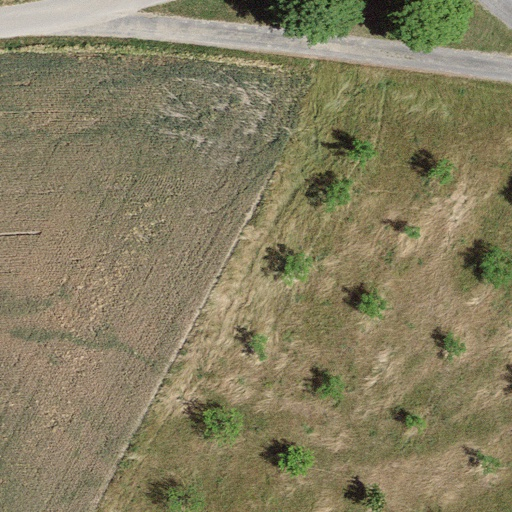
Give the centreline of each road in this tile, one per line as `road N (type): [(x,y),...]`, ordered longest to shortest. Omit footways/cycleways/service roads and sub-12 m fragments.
road 1 (unclassified): [(0,22),(511,75)]
road 2 (unclassified): [(120,0),(0,16)]
